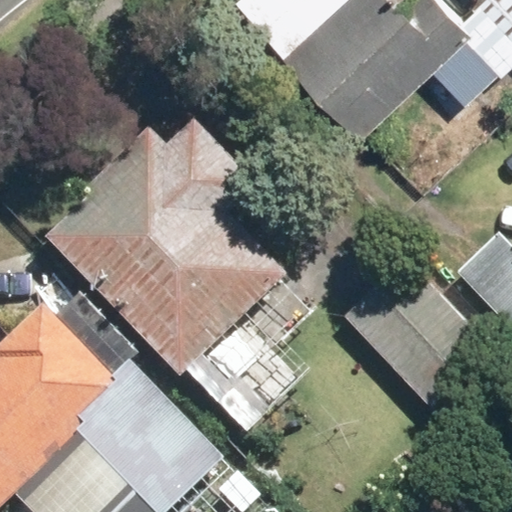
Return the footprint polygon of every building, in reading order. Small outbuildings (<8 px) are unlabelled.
[(303,0),(282,20),(380,130),(477,43),(438,0),(303,0)] [(294,293),(236,229),(277,189),(206,117),(168,155),(167,154),(74,238),(202,377),(294,293)] [(511,246),(476,278),(511,318),(511,246)] [(419,267),(358,324),(437,408),(498,352),(419,267)] [(0,350),(0,510),(27,485),(52,511),(136,511),(216,437),(151,369),(154,367),(74,282),(0,350)]
